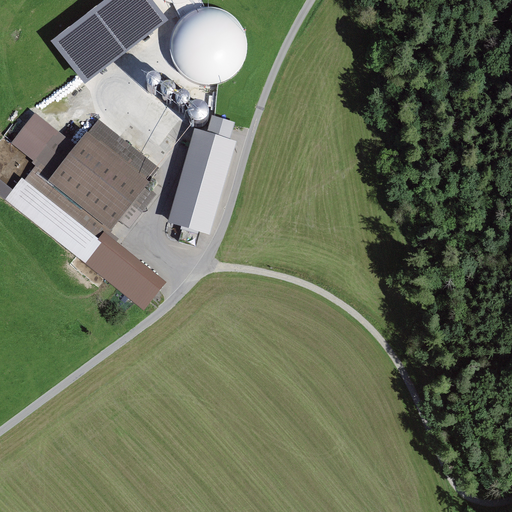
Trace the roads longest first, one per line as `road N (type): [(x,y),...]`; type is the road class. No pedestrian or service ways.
road 1 (unclassified): [(0,436),(152,321),(209,267),(277,64),(312,0)]
road 2 (track): [(209,267),(261,269),(327,293),(387,347),(421,397),(461,496),(511,498)]
